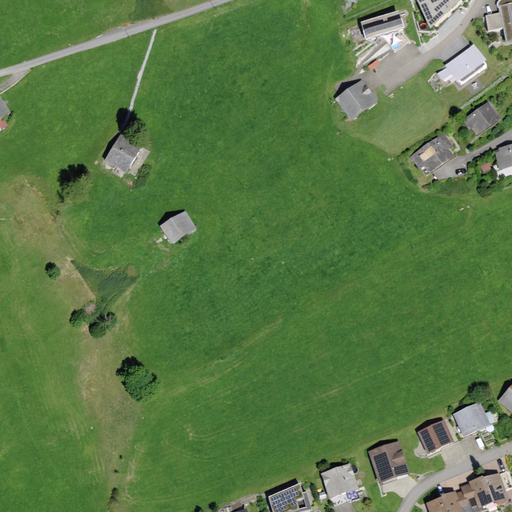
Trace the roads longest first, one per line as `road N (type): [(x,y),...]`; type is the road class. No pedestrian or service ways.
road 1 (unclassified): [(222,0),(0,74)]
road 2 (residential): [(480,0),(450,39),(390,83)]
